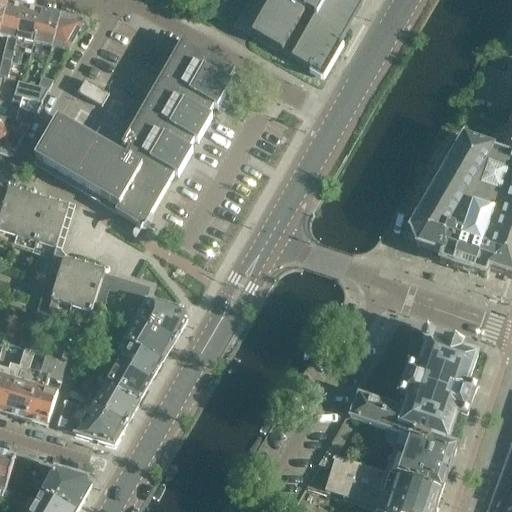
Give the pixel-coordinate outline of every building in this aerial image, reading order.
[(365,0),(273,0),(252,37),(321,77),(365,0)] [(0,2),(0,36),(8,4),(0,2)] [(8,4),(0,36),(0,38),(7,40),(0,68),(0,77),(6,79),(16,42),(24,8),(8,4)] [(24,8),(16,42),(11,65),(20,67),(22,55),(31,58),(34,46),(42,12),(24,8)] [(42,12),(34,46),(43,48),(39,63),(48,65),(52,50),(60,16),(42,12)] [(60,16),(52,50),(48,65),(61,69),(69,54),(83,28),(80,21),(60,16)] [(58,122),(35,162),(38,164),(87,192),(118,210),(116,215),(143,230),(143,231),(162,198),(163,198),(166,191),(167,191),(175,177),(178,179),(179,178),(179,177),(193,153),(189,151),(191,149),(195,143),(198,144),(199,143),(199,142),(212,120),(213,119),(209,117),(214,109),(218,110),(219,109),(231,86),(232,87),(233,85),(229,83),(235,73),(182,42),(177,50),(122,147),(129,151),(127,155),(124,160),(123,160),(59,123),(58,122)] [(0,146),(10,111),(2,108),(10,81),(6,79),(2,78),(0,86),(0,146)] [(38,87),(49,91),(52,84),(40,81),(38,87)] [(15,96),(33,101),(42,104),(49,91),(18,83),(15,96)] [(101,109),(109,97),(85,83),(77,95),(101,109)] [(15,124),(22,99),(14,97),(10,111),(0,146),(0,154),(9,158),(17,155),(30,128),(15,124)] [(36,113),(42,104),(33,101),(30,111),(36,113)] [(503,145),(511,148),(511,149),(511,119),(503,145)] [(411,231),(416,247),(417,248),(441,256),(439,264),(443,266),(443,265),(453,268),(453,269),(472,276),(473,276),(473,275),(482,278),(482,279),(483,279),(486,280),(487,280),(488,277),(489,272),(511,279),(510,280),(511,280),(511,155),(496,150),(463,138),(448,164),(450,165),(411,231)] [(0,190),(0,221),(9,193),(0,190)] [(9,193),(0,221),(0,246),(53,262),(56,251),(68,211),(9,193)] [(430,254),(418,250),(416,258),(428,261),(430,254)] [(63,263),(54,295),(51,303),(48,314),(87,326),(88,324),(95,327),(96,323),(100,310),(102,310),(108,291),(100,289),(104,276),(63,263)] [(108,291),(145,302),(146,302),(150,289),(104,276),(100,289),(108,291)] [(41,334),(48,314),(51,303),(54,295),(44,292),(31,333),(41,336),(41,334)] [(145,302),(134,322),(175,346),(179,339),(179,338),(188,323),(187,323),(184,313),(185,312),(146,302),(145,302)] [(130,329),(123,341),(128,345),(162,366),(163,366),(172,350),(172,351),(175,346),(134,322),(122,316),(120,325),(130,329)] [(60,362),(63,351),(6,334),(3,345),(24,351),(45,357),(60,362)] [(351,418),(351,419),(355,421),(355,422),(410,440),(412,434),(450,447),(450,445),(448,444),(458,415),(467,419),(469,413),(470,408),(470,407),(473,400),(477,389),(468,386),(477,357),(462,352),(464,347),(446,341),(444,347),(433,340),(432,337),(429,335),(426,336),(425,339),(422,338),(421,340),(422,343),(424,345),(425,346),(418,367),(408,364),(397,398),(406,401),(403,412),(360,397),(354,412),(351,418)] [(115,364),(115,365),(150,387),(162,366),(128,345),(117,365),(115,364)] [(16,381),(6,417),(27,423),(37,388),(45,357),(24,351),(16,381)] [(37,388),(27,423),(48,429),(58,394),(67,364),(60,362),(45,357),(37,388)] [(104,386),(139,407),(139,406),(150,387),(115,365),(110,362),(97,382),(104,386)] [(0,414),(6,417),(16,381),(20,368),(10,365),(9,370),(0,367),(0,414)] [(86,405),(91,408),(127,429),(131,422),(131,421),(139,407),(104,386),(96,399),(91,396),(86,405)] [(58,432),(74,437),(115,449),(123,434),(124,434),(127,429),(91,408),(88,414),(66,406),(58,432)] [(336,455),(349,433),(340,429),(327,451),(336,455)] [(385,473),(397,478),(442,492),(448,475),(449,476),(450,473),(451,468),(452,468),(452,465),(451,465),(457,448),(450,445),(450,447),(412,434),(410,440),(409,441),(387,433),(386,437),(386,441),(388,444),(390,448),(394,450),(385,473)] [(0,456),(0,499),(2,500),(4,494),(5,495),(12,470),(15,461),(0,456)] [(385,473),(337,458),(336,458),(325,492),(344,498),(343,502),(372,511),(435,511),(441,495),(442,495),(442,493),(442,492),(397,478),(385,473)] [(42,495),(71,511),(79,511),(92,490),(90,482),(55,473),(54,472),(43,469),(32,488),(42,495)] [(21,476),(16,474),(13,485),(18,486),(21,476)] [(71,511),(42,495),(37,504),(30,501),(22,511),(71,511)]
